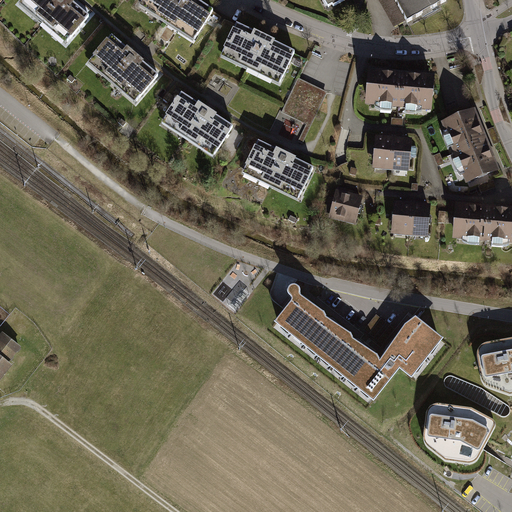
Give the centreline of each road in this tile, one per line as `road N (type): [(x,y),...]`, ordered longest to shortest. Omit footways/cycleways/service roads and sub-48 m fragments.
road 1 (residential): [(476,35),(355,44),(256,0)]
road 2 (track): [(176,511),(38,408),(0,404)]
